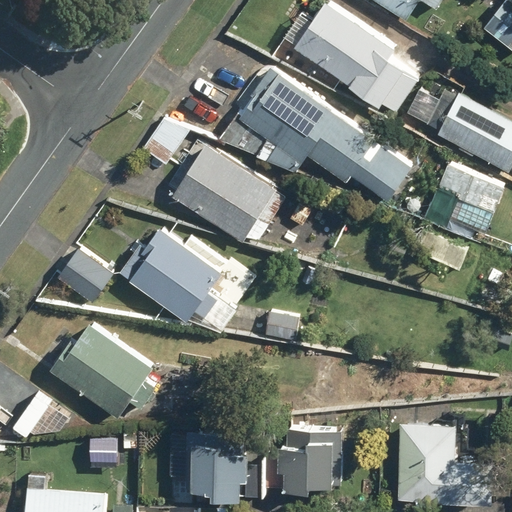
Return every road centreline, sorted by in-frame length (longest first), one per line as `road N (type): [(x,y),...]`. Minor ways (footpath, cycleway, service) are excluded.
road 1 (residential): [(84,109),(0,228)]
road 2 (residential): [(164,0),(84,109)]
